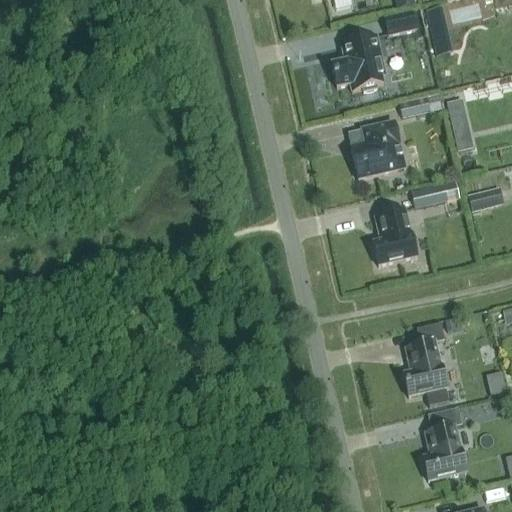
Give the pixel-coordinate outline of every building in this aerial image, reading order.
[(410,0),(397,0),(401,12),(413,9),(410,0)] [(416,34),(412,15),(383,21),(387,40),(416,34)] [(338,92),(351,89),(353,96),(363,93),(364,96),(378,93),(377,90),(384,88),(377,59),(381,58),(377,40),(342,49),(346,65),(332,68),(338,92)] [(481,136),(511,132),(511,96),(467,101),(469,126),(479,125),(481,136)] [(401,123),(429,117),(426,101),(398,107),(401,123)] [(401,150),(400,150),(395,126),(362,134),(349,138),(352,151),(351,151),(359,184),(406,173),(401,150)] [(468,197),(472,213),(504,204),(499,188),(468,197)] [(446,206),(442,189),(411,196),(415,213),(446,206)] [(405,215),(378,222),(383,245),(374,247),(379,270),(417,262),(412,238),(411,239),(405,215)] [(511,327),(511,312),(503,314),(506,329),(511,327)] [(444,344),(441,329),(418,334),(421,349),(408,352),(413,376),(404,378),(409,401),(447,393),(442,369),(441,370),(436,346),(444,344)] [(509,412),(506,400),(496,402),(499,415),(509,412)] [(467,477),(461,453),(460,453),(455,430),(428,436),(433,460),(423,462),(429,485),(467,477)]
